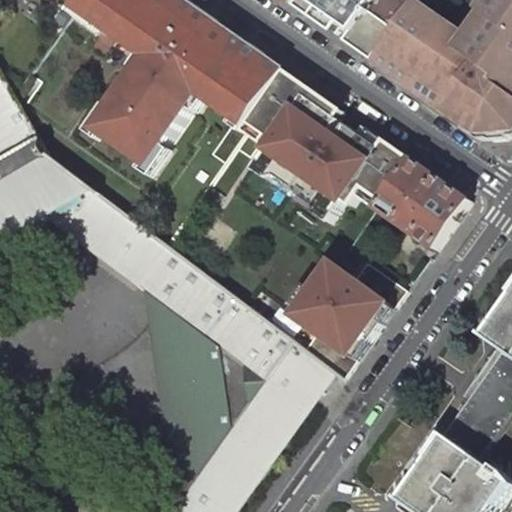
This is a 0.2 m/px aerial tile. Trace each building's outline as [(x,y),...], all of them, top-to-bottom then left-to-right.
[(70,0),(67,5),(76,13),(78,11),(85,0),(70,0)] [(85,0),(78,11),(155,64),(147,76),(140,71),(113,110),(118,114),(103,136),(117,146),(149,169),(165,146),(171,150),(198,111),(190,106),(198,94),(237,122),(215,154),(227,163),(249,133),(279,90),(290,74),(244,42),(207,16),(192,5),(184,0),(85,0)] [(288,0),(303,11),(310,0),(288,0)] [(310,0),(303,11),(379,64),(421,3),(423,0),(310,0)] [(511,0),(497,0),(487,15),(511,33),(511,0)] [(471,38),(421,3),(379,64),(397,76),(401,70),(418,82),(414,88),(486,138),(511,135),(511,33),(487,15),(471,38)] [(192,263),(53,158),(40,135),(0,66),(0,168),(8,183),(0,187),(0,243),(50,215),(160,298),(162,315),(189,498),(175,511),(235,511),(338,372),(332,368),(310,352),(192,263)] [(303,83),(290,74),(279,90),(249,133),(273,150),(258,172),(271,181),(281,179),(319,205),(321,216),(334,225),(349,203),(356,208),(363,198),(368,191),(386,203),(415,161),(368,129),(363,136),(342,121),(347,114),(341,109),(308,86),(300,97),(295,94),(303,83)] [(308,86),(303,83),(295,94),(300,97),(308,86)] [(380,210),(440,252),(475,203),(415,161),(386,203),(380,210)] [(271,181),(321,216),(319,205),(281,179),(271,181)] [(386,203),(368,191),(363,198),(380,210),(386,203)] [(322,335),(310,352),(332,368),(338,372),(348,380),(387,326),(383,324),(394,308),(398,311),(411,293),(395,282),(371,265),(359,282),(338,267),(319,294),(303,317),(300,320),(322,335)] [(294,311),(303,317),(319,294),(310,288),(294,311)] [(511,303),(494,329),(488,338),(493,341),(509,352),(449,438),(427,469),(404,502),(418,511),(498,511),(511,493),(511,482),(484,463),(511,422),(511,303)] [(383,324),(387,326),(398,311),(394,308),(383,324)]
